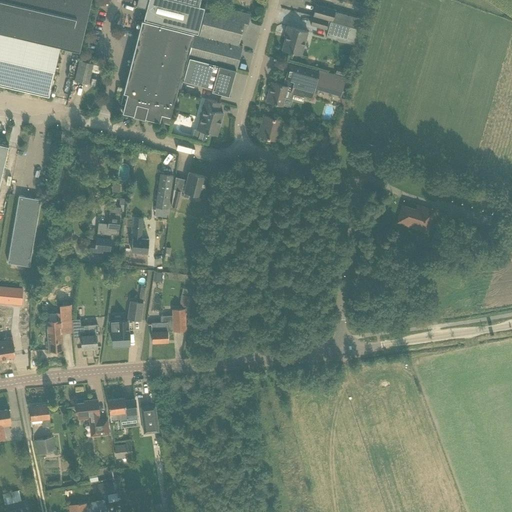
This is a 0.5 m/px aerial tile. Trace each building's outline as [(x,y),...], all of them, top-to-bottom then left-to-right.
[(0,0),(0,84),(48,96),(60,46),(79,51),(91,0),(0,0)] [(198,5),(177,0),(137,0),(136,5),(146,8),(143,19),(197,33),(204,7),(198,5)] [(315,4),(312,16),(332,21),(358,29),(361,19),(335,12),(335,9),(315,4)] [(199,35),(194,34),(188,55),(235,69),(236,69),(242,46),(238,45),(242,31),(246,32),(250,15),(227,9),(225,17),(204,12),(199,35)] [(332,21),(312,16),(310,25),(327,30),(325,36),(354,44),(358,29),(332,21)] [(188,55),(194,34),(141,20),(120,104),(124,105),(122,112),(170,124),(181,82),(188,55)] [(282,50),(301,55),(308,32),(287,26),(284,35),(286,35),(282,50)] [(235,71),(235,69),(188,55),(181,82),(228,95),(235,71)] [(74,80),(88,83),(93,63),(79,60),(74,80)] [(285,78),(284,78),(294,81),(291,90),(291,92),(311,98),(312,96),(314,89),(340,96),(341,92),(346,75),(345,75),(344,75),(335,72),(319,68),(318,72),(299,67),(289,64),(286,77),(286,78),(285,78)] [(337,66),(335,72),(344,75),(346,69),(337,66)] [(284,97),(287,86),(271,82),(266,100),(287,106),(289,106),(291,103),(291,99),(284,97)] [(217,111),(220,103),(205,99),(200,115),(204,116),(200,131),(216,135),(223,112),(217,111)] [(262,121),(264,122),(260,136),(282,142),(283,136),(285,137),(289,122),(282,121),(283,120),(263,115),(262,121)] [(311,155),(322,158),(323,158),(329,137),(317,133),(311,155)] [(0,182),(8,146),(0,143),(0,182)] [(81,146),(79,160),(96,163),(98,149),(81,146)] [(182,197),(188,198),(189,193),(202,196),(205,186),(203,186),(205,176),(188,172),(182,197)] [(173,176),(160,174),(155,207),(168,209),(173,176)] [(171,206),(177,207),(181,191),(173,189),(171,206)] [(7,262),(29,266),(40,199),(19,196),(7,262)] [(61,208),(67,212),(72,205),(65,201),(61,208)] [(397,222),(427,232),(432,216),(415,211),(415,209),(402,205),(397,222)] [(90,250),(95,251),(102,252),(103,248),(110,249),(111,234),(117,235),(117,228),(118,228),(121,207),(110,206),(108,224),(98,223),(97,237),(96,237),(95,243),(91,243),(90,250)] [(133,226),(131,252),(147,253),(149,239),(141,238),(143,218),(134,217),(133,226)] [(102,265),(103,275),(107,278),(110,275),(114,276),(116,267),(102,265)] [(154,271),(153,280),(161,282),(162,273),(154,271)] [(0,301),(5,302),(21,304),(23,289),(0,286),(0,301)] [(180,306),(188,307),(190,296),(182,294),(180,306)] [(129,300),(126,318),(140,321),(143,303),(129,300)] [(71,319),(72,319),(71,304),(59,305),(60,312),(56,312),(57,320),(47,320),(49,350),(62,349),(61,325),(72,325),(71,321),(71,319)] [(173,332),(186,331),(185,308),(171,309),(172,314),(161,315),(161,322),(152,323),(152,342),(167,342),(167,331),(173,331),(173,332)] [(80,318),(72,319),(71,319),(71,321),(72,325),(73,337),(81,336),(82,348),(97,347),(96,334),(98,334),(97,324),(80,325),(80,318)] [(9,322),(11,335),(26,333),(24,320),(9,322)] [(128,320),(109,321),(110,331),(112,331),(113,345),(129,344),(128,320)] [(6,339),(0,340),(0,358),(15,356),(12,336),(6,337),(6,339)] [(127,419),(127,414),(137,413),(135,399),(125,400),(124,397),(108,400),(109,414),(110,414),(111,421),(127,419)] [(88,415),(90,436),(109,434),(107,417),(99,418),(98,414),(99,414),(97,399),(89,400),(88,402),(76,403),(78,416),(88,415)] [(29,406),(31,420),(42,419),(42,426),(50,425),(48,404),(29,406)] [(155,405),(141,407),(144,434),(159,432),(155,405)] [(0,410),(0,439),(5,438),(3,426),(10,425),(10,421),(11,421),(9,409),(0,410)] [(52,436),(36,440),(39,454),(55,450),(52,436)] [(114,445),(116,458),(132,456),(130,443),(114,445)] [(107,470),(109,479),(117,477),(115,469),(107,470)] [(112,481),(99,484),(100,494),(114,491),(112,481)] [(3,498),(5,511),(24,511),(27,511),(24,500),(21,501),(18,490),(10,492),(11,496),(3,498)] [(80,504),(70,506),(71,511),(107,511),(105,499),(90,501),(90,503),(87,504),(87,503),(80,504)]
